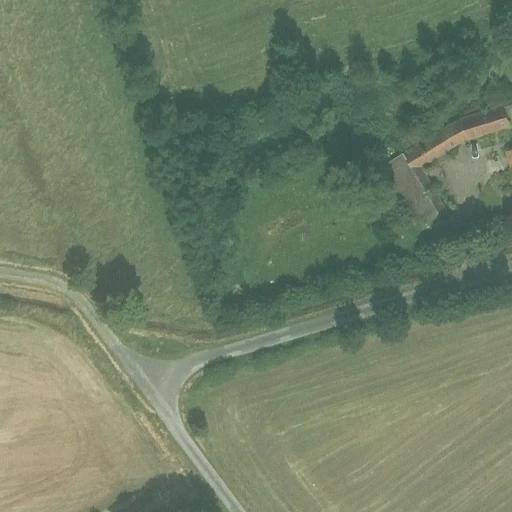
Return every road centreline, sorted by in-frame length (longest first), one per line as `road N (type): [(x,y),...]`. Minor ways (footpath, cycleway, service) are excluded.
road 1 (residential): [(511,265),(142,380)]
road 2 (unclassified): [(142,380),(69,291),(0,275)]
road 3 (residential): [(142,380),(240,511)]
